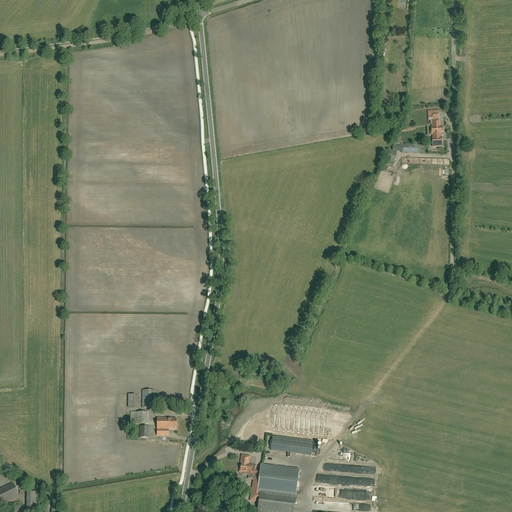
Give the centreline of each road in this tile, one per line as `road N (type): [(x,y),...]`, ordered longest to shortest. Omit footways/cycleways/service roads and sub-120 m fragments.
road 1 (tertiary): [(181,511),(221,259),(199,15)]
road 2 (track): [(452,162),(449,296),(511,312)]
road 3 (track): [(0,55),(107,41),(180,21)]
road 4 (unclassified): [(452,162),(454,0)]
